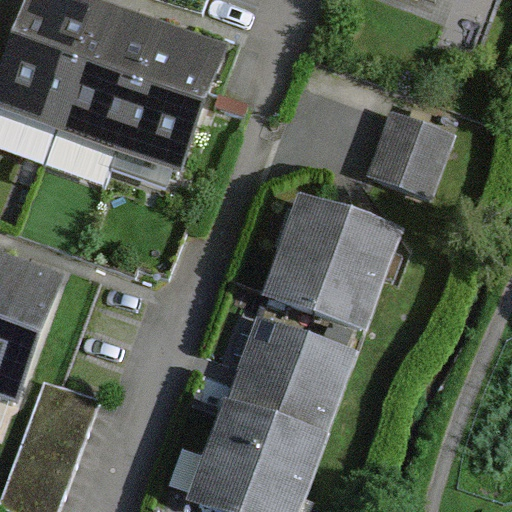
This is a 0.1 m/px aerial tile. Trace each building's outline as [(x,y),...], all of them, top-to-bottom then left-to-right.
[(32,0),(0,89),(0,114),(58,136),(106,7),(85,0),(32,0)] [(124,160),(171,31),(106,7),(58,136),(124,160)] [(234,54),(171,31),(124,160),(188,182),(234,54)] [(435,199),(457,135),(389,111),(367,176),(435,199)] [(307,219),(278,300),(362,331),(391,249),(307,219)] [(66,281),(0,260),(0,261),(0,408),(24,416),(66,281)] [(278,300),(234,422),(318,452),(362,331),(278,300)] [(4,511),(60,511),(98,406),(45,387),(1,511),(4,511)] [(223,511),(295,511),(318,452),(234,422),(204,505),(223,511)]
